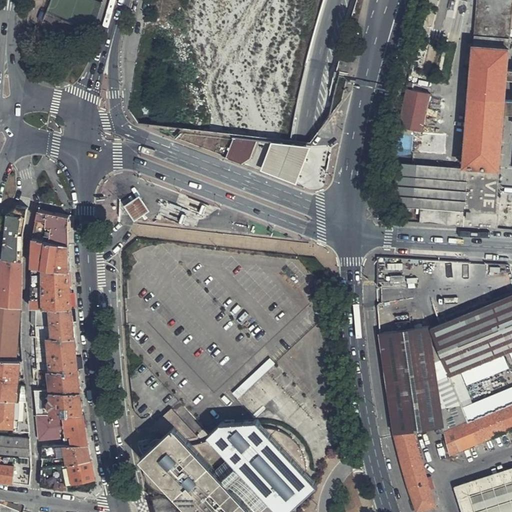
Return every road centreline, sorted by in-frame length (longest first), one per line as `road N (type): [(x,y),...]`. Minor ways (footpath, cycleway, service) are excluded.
road 1 (primary): [(356,511),(319,369),(296,211),(301,140),(334,0)]
road 2 (secondary): [(84,178),(99,399),(121,511)]
road 3 (primary): [(388,511),(363,408),(349,234)]
road 4 (secondary): [(112,153),(306,229),(349,234)]
road 5 (secondary): [(349,234),(309,204),(144,137)]
road 6 (secondary): [(349,234),(511,247)]
road 7 (primary): [(349,234),(361,111)]
road 8 (secondary): [(125,129),(113,93),(117,11)]
